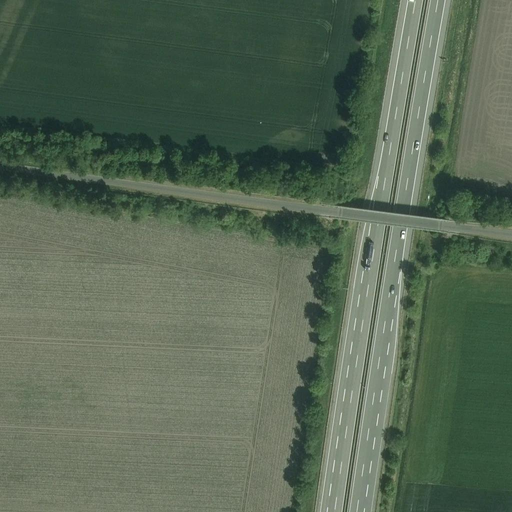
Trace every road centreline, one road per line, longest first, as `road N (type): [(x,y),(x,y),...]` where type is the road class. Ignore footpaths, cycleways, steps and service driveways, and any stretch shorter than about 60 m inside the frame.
road 1 (motorway): [(357,511),(437,0)]
road 2 (motorway): [(415,0),(335,511)]
road 3 (track): [(511,232),(0,164)]
